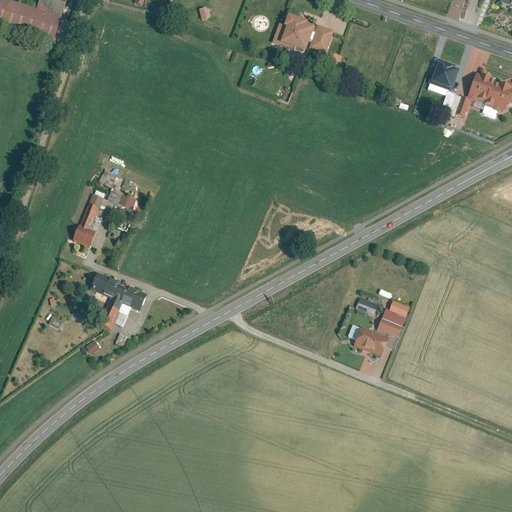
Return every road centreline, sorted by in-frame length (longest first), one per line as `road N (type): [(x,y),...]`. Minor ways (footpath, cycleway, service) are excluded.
road 1 (tertiary): [(223,315),(511,156)]
road 2 (residential): [(223,315),(511,437)]
road 3 (tertiary): [(0,475),(105,385),(223,315)]
road 4 (track): [(0,244),(67,18)]
road 5 (tertiary): [(360,0),(511,54)]
